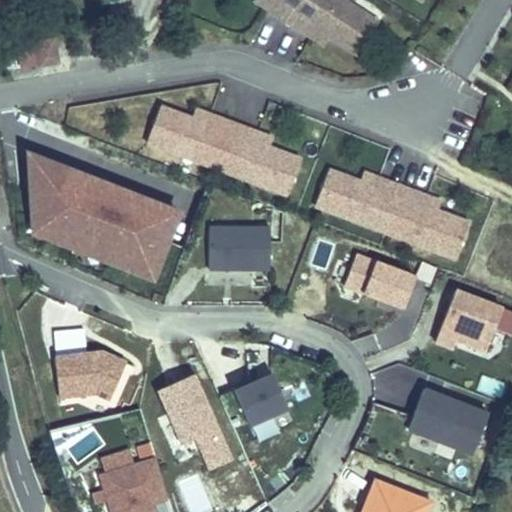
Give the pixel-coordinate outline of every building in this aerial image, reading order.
[(277,4),(271,0),(254,0),(254,1),(272,12),(277,4)] [(329,37),(357,55),(378,23),(342,0),(271,0),(277,4),(272,12),(288,23),(305,34),(310,25),(329,37)] [(323,45),(329,37),(310,25),(305,34),(323,45)] [(58,63),(54,40),(36,43),(40,66),(58,63)] [(286,196),(300,160),(268,148),(248,141),(251,131),(215,118),(211,127),(191,119),(159,107),(146,143),(286,196)] [(194,110),(191,119),(211,127),(215,118),(194,110)] [(248,141),(268,148),(272,139),(251,131),(248,141)] [(50,162),(27,154),(28,166),(46,172),(50,162)] [(104,184),(50,162),(46,172),(28,166),(30,213),(46,220),(40,235),(87,254),(90,246),(134,263),(131,271),(151,279),(174,220),(155,213),(158,205),(127,193),(121,210),(97,201),(104,184)] [(360,182),(328,170),(315,206),(455,259),(469,223),(437,211),(417,203),(420,194),(384,180),(380,190),(360,182)] [(363,173),(360,182),(380,190),(384,180),(363,173)] [(121,210),(127,193),(104,184),(97,201),(121,210)] [(417,203),(437,211),(440,202),(420,194),(417,203)] [(177,213),(158,205),(155,213),(174,220),(177,213)] [(46,220),(30,213),(31,232),(40,235),(46,220)] [(209,228),(208,269),(269,270),(269,228),(209,228)] [(90,246),(87,254),(131,271),(134,263),(90,246)] [(415,278),(356,255),(344,286),(403,309),(415,278)] [(501,309),(454,291),(435,341),(453,348),(456,341),(485,352),(501,309)] [(59,397),(96,393),(109,400),(126,364),(101,353),(54,358),(59,397)] [(193,375),(158,391),(182,445),(196,439),(210,470),(231,460),(193,375)] [(250,426),(287,409),(272,375),(250,384),(248,381),(233,388),(250,426)] [(408,429),(472,454),(488,414),(423,389),(408,429)] [(139,447),(100,459),(105,474),(143,461),(139,447)] [(168,498),(155,458),(143,461),(105,474),(99,475),(110,511),(154,511),(152,503),(168,498)]
